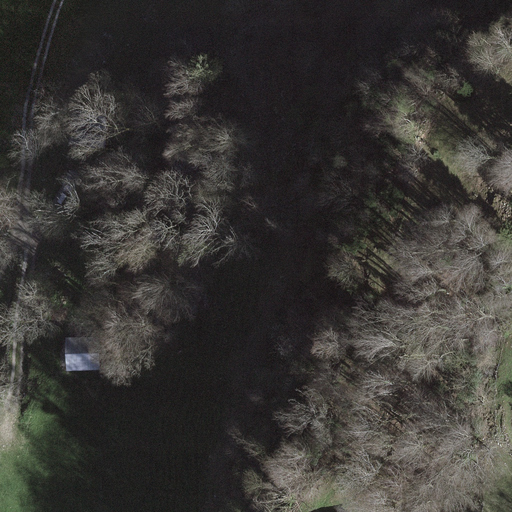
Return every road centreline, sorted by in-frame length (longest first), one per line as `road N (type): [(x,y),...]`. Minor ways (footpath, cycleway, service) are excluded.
road 1 (track): [(0,265),(21,199),(25,123),(57,0)]
road 2 (track): [(20,445),(18,362),(37,254),(36,229),(21,199)]
road 3 (trunk): [(0,283),(103,511)]
